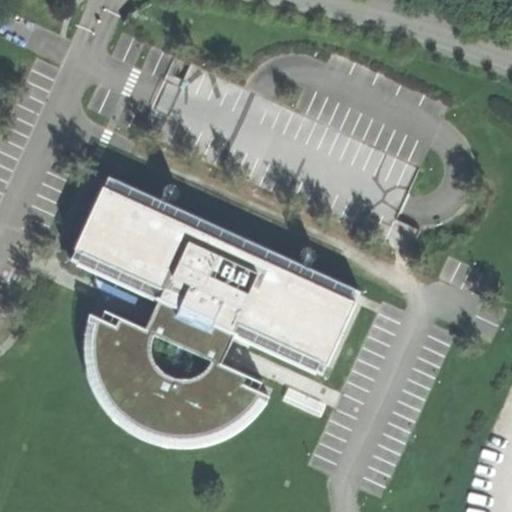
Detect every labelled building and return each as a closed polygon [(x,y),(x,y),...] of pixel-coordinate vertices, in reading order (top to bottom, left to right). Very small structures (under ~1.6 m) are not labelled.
[(316,261),(317,257),(316,254),(314,251),(311,249),(306,249),(303,251),(301,256),(301,260),(304,263),(305,264),(304,267),(235,236),(168,205),(169,201),(172,202),(176,201),(179,198),(180,194),(179,190),(177,188),(172,186),(168,187),(165,190),(164,194),(161,202),(110,178),(105,189),(357,304),(361,294),(310,270),(313,263),(316,261)] [(105,189),(76,251),(165,292),(160,302),(157,307),(148,326),(146,331),(106,312),(102,321),(91,316),(87,328),(86,336),(85,346),(85,353),(86,364),(88,374),(92,385),(97,396),(104,407),(111,416),(120,424),(128,431),(138,436),(145,440),(154,443),(165,446),(174,447),(184,448),(194,447),(204,445),(218,442),(231,436),(240,430),(249,423),(258,414),(265,405),(270,398),(258,393),(263,384),(222,366),(230,348),(235,337),(240,326),(328,366),(356,306),(357,304),(105,189)] [(71,262),(160,302),(165,292),(76,251),(71,262)] [(105,307),(148,326),(157,307),(94,279),(105,307)] [(323,377),(328,366),(240,326),(235,337),(323,377)]
